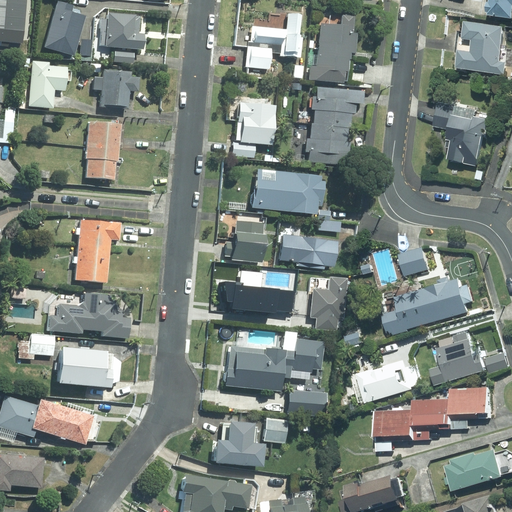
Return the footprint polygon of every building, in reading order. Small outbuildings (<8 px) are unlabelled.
[(22,0),(0,0),(0,43),(18,45),(22,0)] [(74,5),(58,0),(44,47),(75,56),(87,16),(72,11),(74,5)] [(487,17),(486,19),(511,22),(511,15),(511,0),(487,0),(485,17),(487,17)] [(135,49),(144,49),(145,33),(140,33),(141,15),(109,12),(108,19),(102,18),(100,46),(114,47),(113,60),(134,62),(135,49)] [(248,41),(245,67),(270,69),(272,53),(280,53),(280,55),(301,57),(303,37),(300,37),(302,15),(286,14),(285,29),(253,26),(251,41),(248,41)] [(343,25),(321,23),(317,66),(311,65),(310,78),(343,82),(344,71),(348,71),(350,52),(356,53),(359,32),(353,32),(355,16),(344,15),(343,25)] [(456,54),(454,72),(504,78),(505,65),(499,64),(503,31),(473,27),(469,55),(456,54)] [(80,55),(91,56),(93,39),(82,39),(80,55)] [(50,62),(32,60),(29,106),(54,108),(55,90),(66,90),(68,66),(50,65),(50,62)] [(294,77),(303,78),(304,66),(295,65),(294,77)] [(132,71),(104,69),(103,78),(95,77),(94,89),(102,90),(101,107),(129,109),(131,91),(139,92),(140,77),(132,76),(132,71)] [(0,143),(13,144),(16,109),(0,107),(0,104),(2,86),(0,85),(0,143)] [(365,91),(317,86),(316,96),(313,96),(312,109),(315,110),(314,123),(311,123),(310,138),(307,138),(305,151),(309,152),(308,162),(349,165),(351,142),(348,141),(349,128),(351,128),(353,113),(356,114),(357,103),(363,103),(365,91)] [(240,102),(237,141),(272,144),(275,105),(240,102)] [(446,163),(476,169),(481,140),(484,141),(488,123),(452,117),(453,109),(436,106),(432,129),(448,132),(445,151),(448,151),(446,163)] [(86,177),(115,179),(117,161),(119,161),(122,123),(89,120),(86,158),(88,158),(86,177)] [(233,142),(232,156),(255,158),(256,144),(233,142)] [(321,175),(258,168),(254,207),(318,213),(319,204),(322,205),(325,179),(321,179),(321,175)] [(122,223),(81,219),(76,279),(108,282),(112,239),(120,240),(122,223)] [(264,222),(236,219),(234,241),(226,241),(225,255),(233,256),(233,259),(263,261),(266,232),(263,232),(264,222)] [(318,230),(340,232),(341,221),(319,220),(318,230)] [(337,240),(283,233),(279,259),(334,266),(337,240)] [(408,275),(433,269),(427,247),(402,253),(408,275)] [(249,315),(283,318),(287,275),(269,273),(267,287),(252,286),(249,315)] [(393,334),(473,311),(471,303),(477,301),(472,283),(466,284),(464,277),(455,280),(453,276),(439,280),(440,284),(399,296),(403,309),(387,313),(393,334)] [(51,314),(49,330),(83,333),(84,329),(104,331),(103,336),(129,338),(131,317),(122,317),(123,310),(119,310),(120,300),(111,300),(112,294),(85,292),(85,301),(78,305),(60,303),(59,315),(51,314)] [(327,327),(328,314),(287,312),(287,324),(327,327)] [(461,342),(442,347),(447,364),(436,368),(441,384),(492,369),(482,338),(476,339),(473,330),(459,335),(461,342)] [(30,353),(54,356),(55,336),(32,334),(30,353)] [(225,385),(281,390),(282,377),(291,377),(292,369),(312,371),(312,368),(321,369),(324,341),(296,338),(295,351),(229,344),(225,385)] [(59,382),(112,387),(114,368),(106,368),(108,350),(63,346),(59,382)] [(511,362),(509,352),(489,357),(494,373),(511,367),(511,362)] [(417,389),(408,359),(359,373),(368,403),(417,389)] [(472,418),(496,417),(495,386),(456,388),(456,398),(416,400),(417,409),(378,410),(380,451),(397,450),(397,441),(434,439),(434,430),(472,428),(472,418)] [(327,392),(289,389),(287,412),(325,415),(327,392)] [(95,415),(41,398),(39,405),(6,395),(0,413),(0,426),(35,437),(37,429),(86,444),(95,415)] [(285,443),(288,419),(266,417),(264,440),(285,443)] [(215,460),(263,464),(265,441),(253,440),(254,421),(230,419),(228,438),(217,437),(215,460)] [(449,465),(457,491),(509,475),(501,448),(482,453),(481,451),(455,459),(456,463),(449,465)] [(45,457),(0,452),(0,489),(11,491),(11,485),(42,488),(45,457)] [(252,483),(185,472),(182,490),(186,491),(183,511),(222,511),(223,508),(232,510),(233,505),(248,508),(252,483)] [(357,511),(409,497),(402,473),(370,483),(369,479),(353,483),(357,495),(342,500),(345,511),(357,511)] [(502,511),(497,494),(467,502),(470,511),(502,511)] [(269,499),(270,511),(308,511),(306,495),(293,497),(293,502),(282,504),(281,498),(269,499)]
